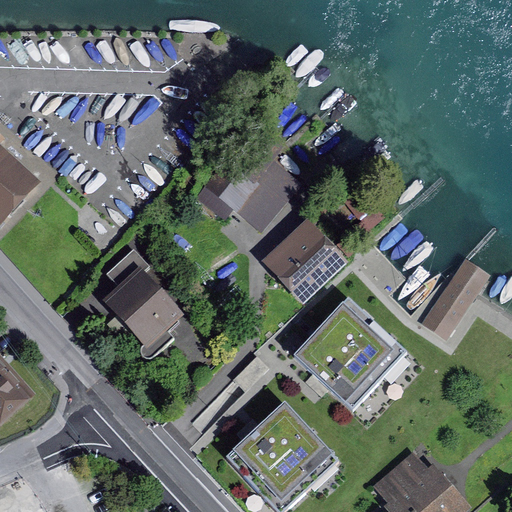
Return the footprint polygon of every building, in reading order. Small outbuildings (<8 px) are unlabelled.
[(0,142),(0,222),(6,228),(46,183),(0,142)] [(277,160),(257,178),(249,168),(212,202),(225,217),(237,207),(257,229),(302,187),(277,160)] [(312,222),(268,266),(309,307),(353,264),(312,222)] [(145,268),(112,300),(158,347),(191,314),(145,268)] [(456,278),(426,322),(449,337),(477,292),(456,278)] [(413,358),(359,304),(305,358),(360,412),(413,358)] [(0,381),(14,369),(0,354),(0,381)] [(0,381),(0,435),(3,439),(44,400),(14,369),(0,381)] [(296,409),(241,455),(289,511),(344,465),(296,409)] [(469,511),(420,454),(374,493),(390,511),(469,511)]
